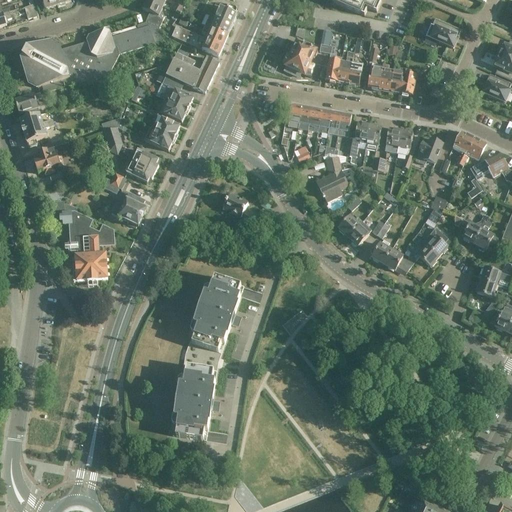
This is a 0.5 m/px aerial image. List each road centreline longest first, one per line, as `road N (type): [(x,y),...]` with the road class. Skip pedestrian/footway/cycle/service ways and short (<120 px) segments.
road 1 (primary): [(102,390),(142,270),(212,129)]
road 2 (unclassified): [(229,461),(244,364),(278,264),(310,240)]
road 3 (secondary): [(511,369),(350,276),(310,240)]
road 4 (tertiary): [(30,342),(41,261),(0,122)]
road 5 (residential): [(262,98),(278,92),(442,114)]
road 6 (tertiary): [(33,511),(11,471),(30,342)]
road 7 (secondary): [(310,240),(266,163),(212,129)]
road 8 (unclassified): [(0,199),(16,314),(30,342)]
road 9 (primary): [(212,129),(268,0)]
road 10 (residential): [(442,114),(492,0)]
